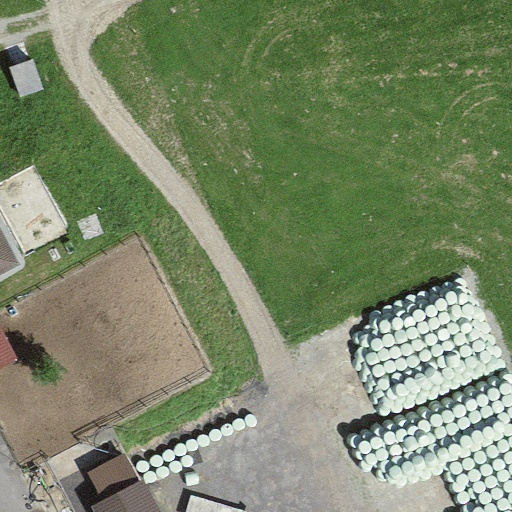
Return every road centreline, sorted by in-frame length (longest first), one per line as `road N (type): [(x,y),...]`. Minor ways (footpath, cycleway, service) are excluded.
road 1 (track): [(74,17),(89,102),(194,210),(239,284),(336,511)]
road 2 (track): [(0,42),(129,0)]
